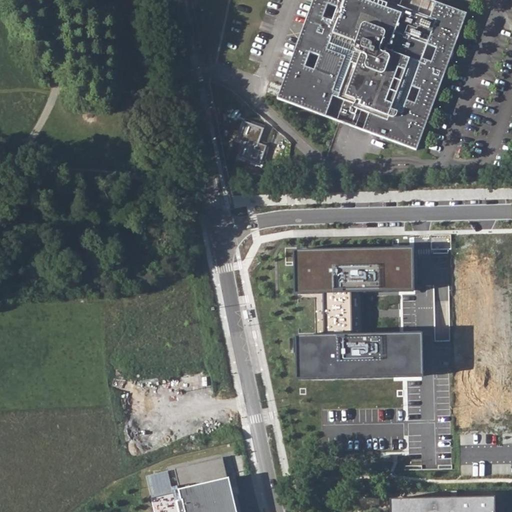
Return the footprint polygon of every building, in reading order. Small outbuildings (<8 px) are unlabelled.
[(463,12),(430,0),(383,0),(383,1),(379,0),(310,0),(275,99),(415,149),(463,12)] [(260,165),(266,146),(258,143),(264,129),(245,122),(238,140),(245,142),(244,145),(243,145),(238,157),(260,165)] [(451,252),(452,234),(432,234),(432,252),(451,252)] [(411,250),(291,252),(292,295),(322,295),(322,338),(291,339),(292,381),(408,379),(415,379),(414,336),(359,337),(358,293),(411,292),(411,250)] [(457,433),(511,432),(511,257),(452,258),(453,300),(437,300),(437,322),(438,322),(438,339),(443,339),(443,329),(455,329),(457,433)] [(236,511),(229,483),(223,460),(223,458),(173,470),(169,471),(179,511),(236,511)] [(496,511),(496,498),(390,500),(389,511),(496,511)]
